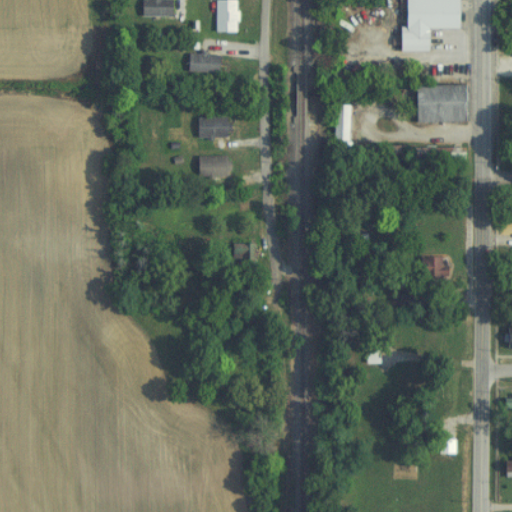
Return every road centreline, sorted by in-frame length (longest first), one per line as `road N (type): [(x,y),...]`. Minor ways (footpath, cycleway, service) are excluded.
road 1 (secondary): [(480,511),(480,0)]
road 2 (residential): [(268,309),(267,0)]
